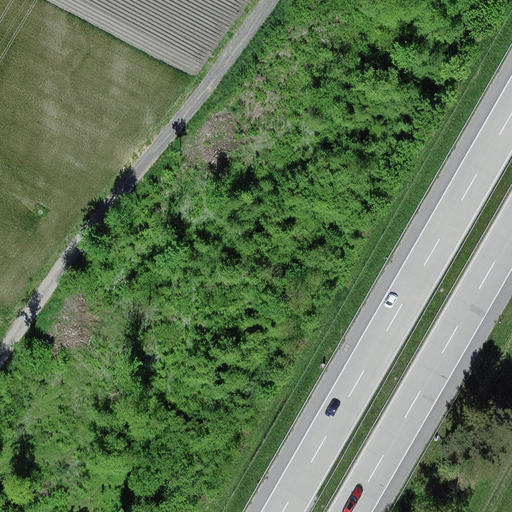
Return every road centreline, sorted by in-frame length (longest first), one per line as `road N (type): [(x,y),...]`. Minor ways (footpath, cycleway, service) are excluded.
road 1 (motorway): [(511,112),(284,511)]
road 2 (track): [(0,362),(256,0)]
road 3 (motorway): [(353,511),(511,235)]
